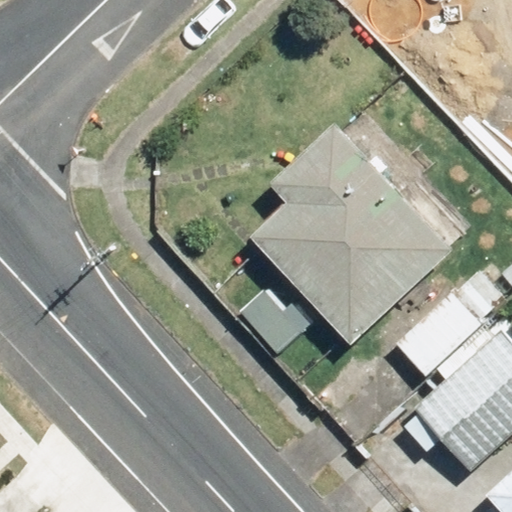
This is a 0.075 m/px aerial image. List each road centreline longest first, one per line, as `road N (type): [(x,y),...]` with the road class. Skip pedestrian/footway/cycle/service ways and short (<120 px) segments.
road 1 (secondary): [(0,257),(234,511)]
road 2 (residential): [(0,98),(104,0)]
